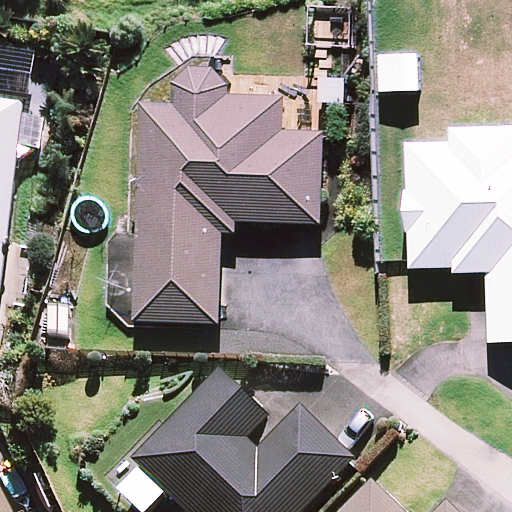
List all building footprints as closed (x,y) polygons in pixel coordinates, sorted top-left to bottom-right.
[(179,102),(147,101),(142,321),(226,323),(228,233),(242,233),(242,222),(327,224),(330,130),(289,129),(290,96),(233,94),(234,84),(217,67),(196,67),(179,82),(179,102)] [(0,318),(26,103),(0,99),(0,318)] [(455,141),(411,142),(412,190),(410,190),(411,233),(413,233),(414,268),(458,267),(458,272),(490,271),(492,343),(511,342),(511,125),(455,127),(455,141)] [(301,511),(354,457),(301,407),(259,452),(248,442),(271,418),(220,370),(132,462),(185,511),(301,511)] [(455,511),(447,504),(438,511),(404,511),(373,482),(344,511),(455,511)] [(0,511),(13,511),(0,485),(0,511)]
